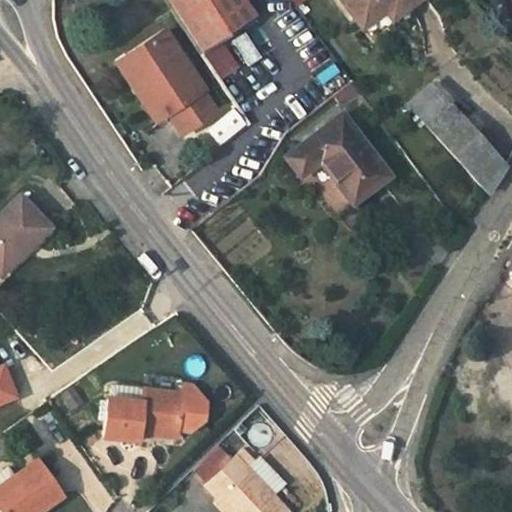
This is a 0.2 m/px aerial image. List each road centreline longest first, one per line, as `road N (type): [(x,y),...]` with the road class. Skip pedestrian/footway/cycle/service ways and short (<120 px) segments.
road 1 (tertiary): [(261,367),(41,48),(19,0)]
road 2 (tertiary): [(0,36),(163,259),(261,367)]
road 3 (unclassified): [(347,465),(414,370),(511,191)]
road 4 (tertiary): [(261,367),(347,465)]
